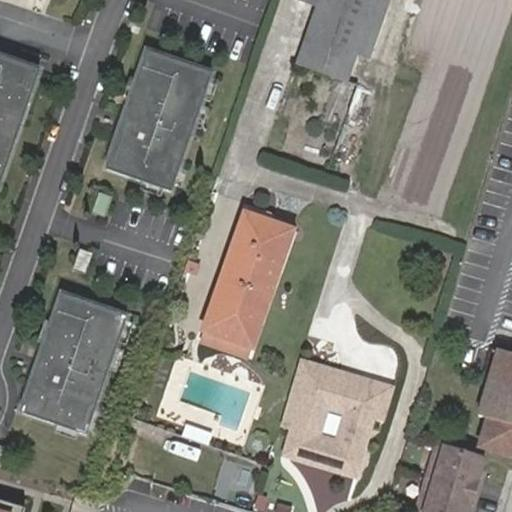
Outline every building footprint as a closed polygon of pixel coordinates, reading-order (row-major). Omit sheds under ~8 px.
[(368,60),(387,0),(297,0),(295,7),(315,15),(298,64),(347,81),(356,55),(368,60)] [(170,193),(211,76),(145,54),(105,171),(170,193)] [(0,186),(38,74),(0,61),(0,186)] [(222,277),(272,293),(294,232),(244,214),(222,277)] [(252,350),(272,293),(222,277),(203,332),(252,350)] [(61,297),(56,310),(20,414),(85,437),(122,329),(125,320),(61,297)] [(511,402),(511,349),(497,345),(482,394),(511,402)] [(353,475),(370,416),(376,417),(384,387),(358,379),(356,384),(336,378),(337,373),(312,366),(287,449),(310,456),(308,462),(353,475)] [(356,384),(358,379),(337,373),(336,378),(356,384)] [(511,452),(511,402),(482,394),(477,411),(488,414),(480,444),(511,452)] [(427,511),(466,511),(483,455),(435,441),(415,508),(427,511)] [(21,511),(23,508),(0,501),(0,511),(21,511)]
